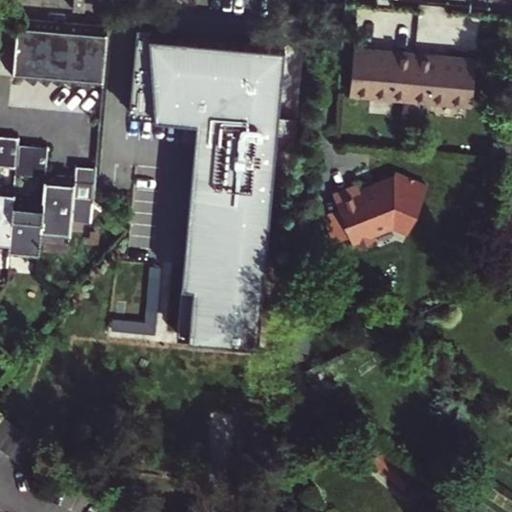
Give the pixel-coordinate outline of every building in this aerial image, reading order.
[(18,16),(14,73),(104,80),(109,24),(18,16)] [(199,116),(177,331),(256,339),(285,45),(136,30),(128,109),(199,116)] [(354,48),(350,89),(472,101),(475,60),(436,56),(385,51),(354,48)] [(16,166),(18,142),(18,136),(3,134),(1,165),(16,166)] [(31,175),(33,144),(18,142),(16,166),(15,174),(31,175)] [(49,145),(33,144),(31,175),(46,176),(46,173),(49,145)] [(54,231),(70,233),(72,216),(91,218),(102,206),(94,198),(97,165),(77,164),(76,175),(46,173),(46,176),(45,193),(41,235),(54,236),(54,231)] [(349,184),(324,189),(326,204),(331,234),(333,241),(336,240),(337,245),(356,242),(355,237),(373,234),(376,230),(390,240),(418,201),(389,181),(385,186),(350,192),(349,184)] [(0,245),(10,246),(14,190),(15,184),(0,182),(0,245)] [(41,235),(45,193),(14,190),(10,246),(10,248),(25,249),(24,254),(39,256),(41,235)] [(326,204),(309,207),(314,237),(331,234),(326,204)] [(308,329),(294,328),(292,348),(307,349),(308,329)] [(302,371),(314,380),(336,400),(343,393),(312,366),(302,371)] [(327,409),(336,400),(314,380),(304,391),(327,409)] [(0,445),(8,452),(18,459),(28,466),(45,443),(3,412),(0,416),(0,445)] [(412,477),(376,444),(368,454),(404,486),(412,477)] [(137,511),(123,501),(115,511),(137,511)]
